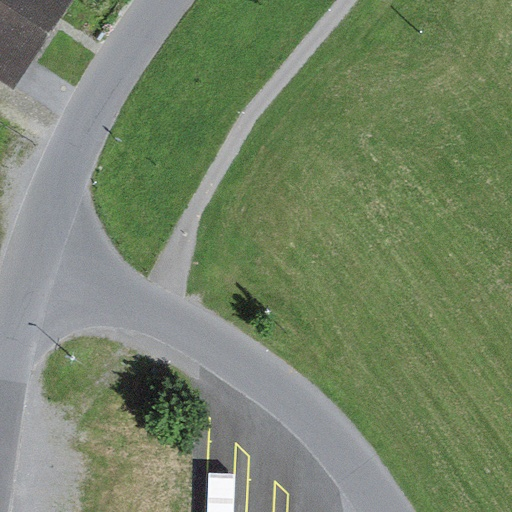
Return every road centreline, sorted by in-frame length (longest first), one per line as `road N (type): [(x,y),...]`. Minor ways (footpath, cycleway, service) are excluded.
road 1 (residential): [(23,253),(162,308),(260,366),(339,429),(395,511)]
road 2 (tertiary): [(169,0),(102,94),(23,253)]
road 3 (tertiary): [(23,253),(0,406)]
